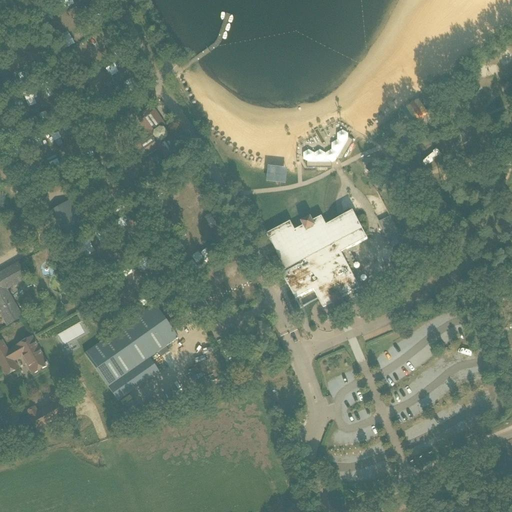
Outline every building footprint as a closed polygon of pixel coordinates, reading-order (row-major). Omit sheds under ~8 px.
[(113,80),(121,77),(115,62),(107,65),(113,80)] [(172,162),(181,155),(182,150),(172,135),(168,134),(164,129),(165,125),(155,111),(149,110),(140,116),(139,122),(146,131),(145,135),(135,142),(134,147),(141,156),(146,157),(156,150),(160,151),(166,161),(172,162)] [(308,162),(329,171),(334,159),(342,162),(353,137),(338,131),(327,157),(306,148),(302,159),(308,162)] [(373,174),(376,171),(374,170),(374,167),(372,165),(369,165),(366,167),(366,170),(369,172),(372,172),(373,174)] [(287,181),(287,170),(267,170),(267,181),(287,181)] [(85,228),(79,218),(75,212),(69,202),(63,206),(53,211),(46,215),(52,225),(62,242),(85,228)] [(290,222),(276,230),(267,235),(285,270),(281,272),(296,300),(313,291),(323,308),(359,289),(341,254),(367,240),(352,212),(326,226),(321,217),(295,231),(290,222)] [(390,217),(380,222),(391,244),(397,240),(398,244),(403,241),(390,217)] [(110,226),(116,235),(123,229),(117,221),(110,226)] [(378,270),(387,243),(369,236),(359,264),(378,270)] [(65,271),(70,269),(64,258),(60,260),(65,271)] [(0,312),(8,326),(22,318),(6,290),(30,276),(22,262),(0,274),(0,312)] [(89,308),(104,299),(99,290),(84,299),(89,308)] [(150,359),(166,347),(178,339),(155,305),(142,314),(85,354),(91,363),(108,388),(109,388),(150,359)] [(48,366),(32,339),(19,346),(8,353),(2,342),(0,343),(0,365),(6,376),(18,369),(13,362),(22,357),(33,375),(48,366)] [(38,432),(69,413),(61,401),(58,395),(50,399),(54,405),(38,414),(34,409),(27,413),(31,418),(30,419),(38,432)]
